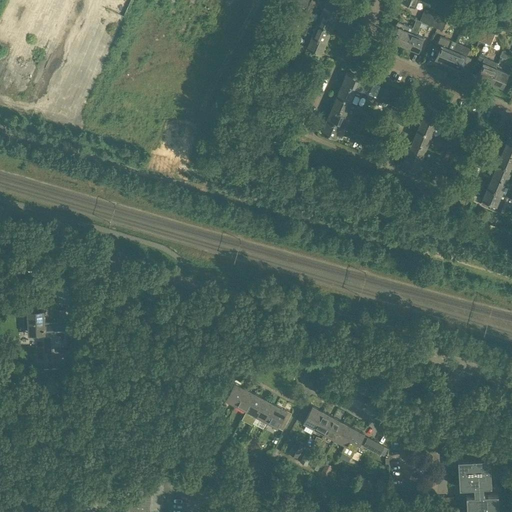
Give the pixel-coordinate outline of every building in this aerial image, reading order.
[(137,0),(135,5),(143,9),(147,0),(137,0)] [(147,0),(143,9),(152,13),(154,11),(162,14),(163,12),(162,12),(167,0),(147,0)] [(167,0),(162,12),(163,12),(170,15),(168,20),(177,25),(186,5),(180,1),(180,0),(167,0)] [(204,26),(208,13),(209,14),(211,7),(209,6),(210,0),(197,0),(195,10),(189,8),(185,24),(192,26),(192,23),(204,26)] [(327,0),(326,0),(322,12),(336,18),(341,6),(327,0)] [(22,11),(6,8),(4,15),(8,16),(5,28),(17,30),(17,32),(24,33),(24,32),(32,34),(35,21),(20,18),(22,11)] [(424,9),(422,15),(433,20),(436,14),(424,9)] [(60,25),(66,26),(64,38),(74,40),(75,40),(79,21),(80,21),(81,16),(63,12),(60,25)] [(336,18),(322,12),(317,24),(331,30),(336,18)] [(436,14),(433,20),(431,26),(437,28),(441,16),(436,14)] [(422,15),(420,21),(421,22),(431,26),(433,20),(422,15)] [(447,19),(441,16),(437,28),(442,30),(447,19)] [(90,18),(89,23),(90,23),(85,42),(86,42),(96,45),(100,25),(101,25),(102,21),(90,18)] [(416,19),(413,28),(405,47),(417,52),(423,37),(416,34),(421,22),(420,21),(416,19)] [(85,42),(90,23),(89,23),(80,21),(79,21),(75,40),(74,40),(86,43),(86,42),(85,42)] [(393,41),(405,47),(413,28),(398,21),(395,25),(393,33),(395,34),(393,41)] [(331,30),(317,24),(312,36),(326,42),(331,30)] [(96,45),(107,47),(111,28),(101,25),(100,25),(96,45)] [(469,36),(479,41),(484,29),(474,25),(469,36)] [(114,49),(124,53),(124,54),(132,35),(133,36),(134,33),(123,29),(114,49)] [(490,31),(484,29),(479,41),(485,43),(490,31)] [(490,31),(485,43),(490,45),(495,34),(490,31)] [(132,35),(124,54),(124,53),(123,54),(134,59),(134,58),(142,40),(142,39),(133,36),(132,35)] [(435,59),(447,64),(456,42),(440,35),(435,49),(438,50),(435,59)] [(326,42),(312,36),(306,48),(321,54),(326,42)] [(142,37),(142,39),(142,40),(134,58),(144,63),(149,52),(155,55),(160,43),(153,40),(153,42),(142,37)] [(199,57),(187,52),(190,46),(175,39),(172,45),(175,47),(170,58),(174,59),(194,68),(195,68),(199,57)] [(470,48),(456,42),(447,64),(459,69),(465,56),(467,56),(470,48)] [(0,67),(0,80),(1,81),(2,76),(12,78),(17,59),(6,57),(3,68),(0,67)] [(490,82),(496,68),(498,63),(484,57),(482,62),(483,63),(477,77),(490,82)] [(17,59),(12,78),(23,81),(27,61),(17,59)] [(174,59),(169,69),(165,67),(162,74),(174,79),(176,73),(190,79),(195,68),(194,68),(174,59)] [(27,61),(23,81),(34,83),(38,64),(38,63),(27,61)] [(38,64),(34,83),(44,85),(42,92),(49,94),(54,81),(46,80),(49,66),(38,64)] [(496,68),(490,82),(502,87),(508,73),(496,68)] [(362,75),(361,78),(347,71),(341,83),(362,92),(365,94),(372,79),(362,75)] [(54,81),(49,94),(54,97),(57,93),(66,98),(67,98),(77,80),(67,74),(60,85),(54,81)] [(77,80),(67,98),(76,103),(86,86),(77,80)] [(362,92),(341,83),(336,96),(351,102),(354,95),(360,97),(362,92)] [(86,86),(76,103),(85,109),(96,91),(86,86)] [(85,109),(95,115),(93,119),(99,122),(105,111),(100,108),(106,96),(96,90),(96,91),(85,109)] [(351,102),(336,96),(331,107),(346,114),(351,102)] [(409,104),(399,100),(396,108),(406,112),(409,104)] [(141,114),(139,127),(146,128),(147,124),(157,126),(161,107),(150,104),(148,116),(141,114)] [(442,112),(427,105),(422,118),(436,124),(442,112)] [(161,107),(157,126),(167,128),(172,109),(161,107)] [(346,114),(331,107),(326,119),(341,126),(346,114)] [(172,109),(167,128),(178,131),(182,111),(172,108),(172,109)] [(404,113),(391,108),(387,118),(400,123),(404,113)] [(182,111),(178,131),(188,133),(187,137),(194,139),(197,126),(191,125),(193,114),(182,111)] [(436,124),(422,118),(417,130),(431,136),(436,124)] [(341,126),(326,119),(321,132),(336,138),(341,126)] [(431,136),(417,130),(412,142),(426,148),(431,136)] [(390,136),(382,132),(378,142),(386,146),(390,136)] [(511,141),(507,139),(502,151),(511,155),(511,141)] [(426,148),(412,142),(407,154),(421,160),(426,148)] [(511,167),(511,155),(502,151),(497,163),(511,170),(511,167)] [(421,160),(407,154),(402,166),(416,172),(421,160)] [(511,170),(497,163),(492,175),(506,181),(511,170)] [(506,181),(492,175),(487,187),(501,194),(506,181)] [(501,194),(487,187),(482,200),(491,203),(489,208),(500,213),(507,196),(501,194)] [(24,328),(28,327),(29,335),(45,334),(44,332),(68,330),(67,322),(66,322),(65,310),(57,310),(58,322),(44,323),(43,311),(27,312),(23,312),(24,328)] [(85,318),(72,319),(74,347),(86,347),(85,318)] [(98,331),(105,333),(108,321),(101,319),(98,331)] [(225,399),(236,405),(245,388),(234,382),(225,399)] [(236,405),(246,410),(256,393),(245,388),(236,405)] [(246,410),(257,416),(266,399),(256,393),(246,410)] [(257,416),(267,421),(276,404),(266,399),(257,416)] [(314,428),(323,411),(309,403),(300,420),(314,428)] [(276,404),(267,421),(278,427),(286,411),(287,410),(276,404)] [(324,433),(333,416),(323,411),(314,428),(324,433)] [(335,439),(344,422),(333,416),(324,433),(335,439)] [(345,445),(354,428),(344,422),(335,439),(345,445)] [(345,445),(342,450),(353,456),(356,450),(365,433),(354,428),(345,445)] [(203,446),(211,450),(216,439),(209,435),(203,446)] [(321,439),(316,436),(312,443),(317,446),(321,439)] [(383,446),(367,438),(363,445),(379,453),(383,446)] [(304,444),(296,439),(288,454),(297,458),(304,444)] [(219,459),(224,450),(214,445),(209,454),(219,459)] [(306,450),(300,461),(307,465),(313,453),(306,450)] [(240,469),(248,455),(242,452),(239,457),(241,458),(236,466),(240,469)] [(315,456),(310,466),(317,470),(322,460),(315,456)] [(466,496),(466,511),(499,511),(498,494),(483,495),(483,487),(491,486),(490,458),(458,460),(459,488),(474,487),(474,495),(466,496)] [(246,461),(242,470),(259,478),(263,469),(246,461)] [(332,466),(326,463),(322,472),(328,475),(332,466)]
